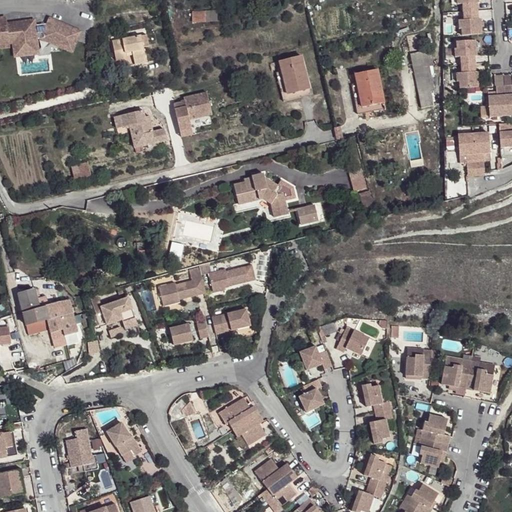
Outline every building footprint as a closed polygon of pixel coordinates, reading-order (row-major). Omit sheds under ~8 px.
[(465,5),(466,13),(480,12),(479,4),(482,4),(481,0),(458,0),(459,6),(465,5)] [(205,10),(192,10),(193,21),(205,21),(205,10)] [(480,12),(466,13),(466,22),(460,22),(461,31),(463,31),(463,37),(483,36),(482,21),(480,21),(480,12)] [(1,15),(0,14),(0,32),(2,32),(3,39),(9,38),(10,47),(32,44),(31,35),(38,35),(67,48),(72,37),(59,31),(62,24),(46,17),(44,21),(30,22),(2,25),(2,21),(1,15)] [(75,30),(62,24),(59,31),(72,37),(75,30)] [(141,39),(112,45),(116,62),(112,62),(114,72),(136,68),(135,64),(146,62),(143,50),(141,39)] [(462,57),(463,66),(478,64),(477,56),(478,56),(477,41),(457,42),(458,49),(455,49),(456,58),(462,57)] [(411,55),(422,109),(436,106),(434,93),(436,93),(431,68),(435,67),(431,50),(411,55)] [(303,53),(279,59),(282,67),(287,92),(310,86),(312,86),(303,53)] [(478,64),(463,66),(464,74),(457,75),(458,83),(461,83),(461,89),(481,88),(480,73),(478,73),(478,64)] [(287,92),(282,67),(276,69),(284,99),(287,92)] [(355,77),(362,110),(385,105),(379,71),(355,77)] [(287,92),(284,99),(312,92),(310,86),(287,92)] [(362,110),(357,86),(352,87),(358,117),(362,110)] [(511,86),(503,87),(505,115),(511,114),(511,95),(511,92),(511,86)] [(486,105),(486,116),(505,115),(503,87),(494,88),(494,93),(495,97),(485,98),(486,105)] [(181,102),(174,104),(180,132),(192,129),(190,119),(205,116),(204,113),(212,112),(207,92),(184,98),(184,102),(185,104),(181,105),(181,102)] [(362,110),(358,117),(387,111),(385,105),(362,110)] [(486,116),(486,105),(478,105),(479,117),(486,116)] [(143,110),(120,116),(123,127),(129,126),(134,125),(139,147),(167,141),(164,129),(153,132),(150,120),(146,121),(145,117),(143,110)] [(123,127),(120,116),(114,117),(117,129),(123,127)] [(511,119),(505,120),(499,121),(501,144),(511,143),(511,119)] [(139,147),(134,125),(129,126),(135,148),(139,147)] [(475,131),(477,152),(493,151),(491,130),(475,131)] [(477,152),(475,131),(460,132),(461,153),(477,152)] [(477,160),(478,173),(486,173),(486,169),(487,169),(486,159),(477,160)] [(477,160),(469,160),(470,174),(478,173),(477,160)] [(91,177),(88,162),(71,166),(75,181),(91,177)] [(366,188),(360,167),(348,170),(354,192),(366,188)] [(246,182),(235,184),(240,203),(265,197),(273,203),(276,216),(289,213),(284,192),(278,193),(276,191),(279,185),(266,177),(265,173),(259,174),(254,176),(245,179),(246,182)] [(372,204),(369,191),(364,192),(367,206),(372,204)] [(265,197),(240,203),(242,211),(259,207),(267,211),(270,220),(290,216),(289,213),(276,216),(273,203),(265,197)] [(317,204),(299,208),(303,222),(321,218),(317,204)] [(211,271),(216,292),(231,288),(230,285),(230,282),(237,281),(237,283),(256,279),(252,263),(226,270),(226,268),(211,271)] [(193,280),(183,282),(184,286),(176,288),(176,284),(175,282),(159,286),(165,306),(180,302),(179,300),(207,292),(201,266),(191,268),(193,280)] [(84,273),(77,275),(79,282),(86,279),(84,273)] [(24,314),(39,310),(37,300),(34,291),(20,295),(24,314)] [(46,298),(37,300),(39,310),(48,307),(46,298)] [(134,317),(129,299),(102,307),(107,325),(121,320),(134,317)] [(78,333),(70,301),(58,305),(48,307),(39,310),(24,314),(30,339),(51,334),(51,335),(64,332),(65,337),(78,333)] [(232,333),(252,329),(249,312),(228,317),(232,332),(232,333)] [(134,317),(121,320),(123,328),(136,325),(134,317)] [(232,332),(228,317),(222,318),(226,333),(232,332)] [(226,333),(222,318),(214,320),(218,337),(226,335),(226,333)] [(210,338),(206,322),(197,324),(197,326),(189,328),(189,326),(171,330),(175,347),(210,338)] [(370,340),(348,328),(337,350),(344,353),(346,349),(351,352),(352,349),(356,351),(354,353),(362,357),(370,340)] [(65,337),(64,332),(51,335),(55,350),(67,347),(65,337)] [(332,367),(326,352),(318,355),(315,347),(299,354),(304,367),(311,364),(313,369),(322,366),(324,370),(332,367)] [(431,382),(432,350),(409,349),(406,377),(423,378),(423,381),(431,382)] [(481,361),(472,359),(471,364),(466,393),(474,395),(474,392),(482,393),(482,396),(491,398),(496,367),(480,364),(481,361)] [(462,369),(463,363),(447,360),(446,371),(453,372),(454,368),(462,369)] [(466,393),(471,364),(463,363),(462,369),(454,368),(453,372),(446,371),(443,389),(451,390),(451,388),(458,389),(457,392),(456,397),(465,399),(466,393)] [(318,381),(303,388),(307,396),(299,399),(307,415),(320,409),(317,403),(321,401),(317,391),(321,389),(318,381)] [(373,415),(388,412),(386,403),(380,404),(376,387),(368,389),(367,386),(360,388),(363,404),(370,403),(371,406),(373,415)] [(21,394),(27,400),(32,395),(26,390),(21,394)] [(234,431),(261,414),(257,407),(253,409),(248,413),(244,407),(250,403),(245,396),(220,412),(228,425),(230,424),(234,431)] [(195,413),(190,401),(181,411),(184,417),(195,413)] [(244,407),(248,413),(253,409),(250,403),(244,407)] [(388,412),(373,415),(374,423),(375,426),(368,428),(371,445),(379,444),(378,441),(387,439),(383,421),(390,419),(388,412)] [(261,414),(234,431),(239,438),(243,436),(251,448),(270,436),(265,428),(263,429),(260,425),(263,423),(266,421),(261,414)] [(428,424),(424,440),(452,447),(454,439),(447,437),(443,437),(445,430),(449,431),(451,421),(433,417),(431,425),(428,424)] [(122,421),(107,430),(122,455),(132,450),(134,455),(142,452),(133,435),(131,436),(122,421)] [(77,438),(66,440),(71,467),(84,465),(85,471),(99,468),(95,454),(93,454),(86,428),(75,430),(77,438)] [(13,434),(17,457),(21,456),(17,433),(13,434)] [(13,434),(0,436),(0,460),(17,457),(13,434)] [(449,453),(451,454),(452,447),(424,440),(423,446),(427,448),(425,456),(428,457),(426,465),(444,469),(447,460),(443,459),(445,452),(449,453)] [(132,450),(122,455),(125,459),(134,455),(132,450)] [(271,488),(299,467),(294,461),(285,468),(282,470),(279,466),(282,464),(276,456),(257,470),(271,488)] [(368,486),(383,492),(386,484),(379,482),(385,465),(377,462),(378,459),(371,457),(365,473),(372,475),(371,479),(368,486)] [(379,482),(386,484),(392,468),(385,465),(379,482)] [(299,467),(271,488),(284,505),(302,492),(297,485),(294,487),(292,483),(294,481),(304,474),(299,467)] [(21,469),(0,471),(0,497),(26,493),(21,469)] [(227,478),(220,482),(233,505),(242,499),(227,478)] [(319,491),(315,485),(307,491),(312,497),(319,491)] [(383,492),(368,486),(365,494),(364,498),(357,495),(350,511),(358,511),(359,511),(368,511),(374,497),(380,500),(383,492)] [(410,498),(406,504),(418,511),(434,511),(433,511),(431,510),(434,504),(437,505),(442,496),(425,486),(420,494),(418,492),(414,500),(410,498)] [(284,505),(271,488),(265,493),(279,511),(285,507),(284,505)] [(156,511),(150,495),(131,502),(134,511),(156,511)] [(310,500),(295,511),(313,511),(312,510),(314,507),(316,506),(310,500)]
